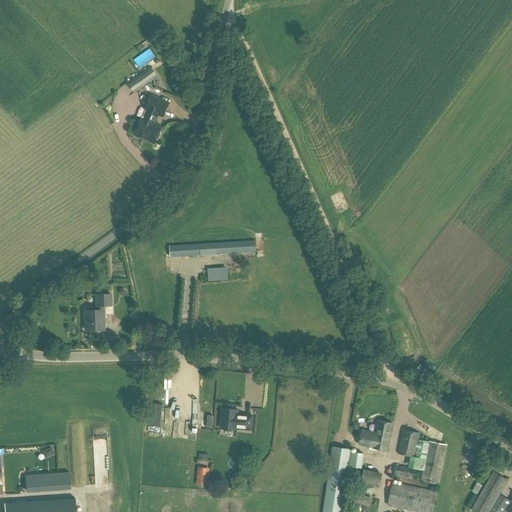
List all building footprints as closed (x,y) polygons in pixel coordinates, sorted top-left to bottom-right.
[(203,32),(207,16),(197,13),(193,29),(203,32)] [(150,66),(128,83),(135,93),(158,77),(150,66)] [(141,117),(134,134),(135,135),(136,137),(139,138),(142,137),(155,143),(157,139),(159,138),(159,137),(161,133),(160,131),(162,126),(154,123),(158,114),(163,116),(169,102),(150,94),(145,108),(147,109),(143,118),(141,117)] [(246,242),(215,244),(216,254),(246,252),(246,242)] [(200,244),(170,246),(171,257),(201,255),(200,244)] [(97,309),(85,310),(85,323),(87,322),(87,331),(104,331),(104,314),(103,306),(111,306),(111,295),(96,296),(97,309)] [(222,407),(221,428),(253,431),(255,415),(240,414),(240,409),(222,407)] [(358,432),(357,436),(358,438),(360,439),(359,445),(387,451),(393,423),(379,420),(376,433),(360,430),(358,432)] [(403,429),(398,454),(416,457),(420,433),(403,429)] [(87,479),(87,432),(76,432),(76,479),(87,479)] [(430,441),(421,481),(439,484),(448,445),(430,441)] [(42,451),(45,458),(54,454),(51,447),(42,451)] [(333,447),(323,511),(342,511),(351,449),(333,447)] [(352,452),(349,467),(361,469),(363,454),(352,452)] [(240,465),(239,474),(253,476),(254,466),(240,465)] [(396,465),(394,475),(414,480),(416,469),(396,465)] [(199,467),(198,485),(210,486),(211,468),(199,467)] [(363,473),(361,484),(379,488),(382,474),(363,470),(363,473)] [(352,471),(349,482),(361,484),(363,473),(352,471)] [(494,472),(472,509),(477,511),(505,511),(506,510),(511,502),(499,494),(508,480),(494,472)] [(31,493),(66,492),(66,474),(30,475),(31,493)] [(392,482),(387,506),(417,511),(433,511),(437,491),(392,482)] [(352,494),(350,502),(370,506),(371,498),(363,496),(362,496),(362,493),(356,492),(356,495),(352,494)] [(74,511),(74,502),(4,507),(4,511),(74,511)]
